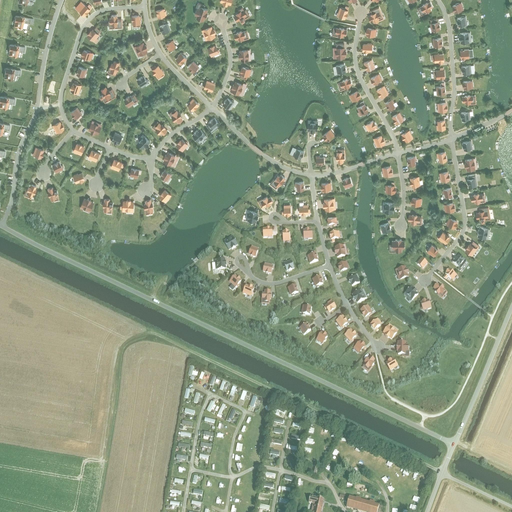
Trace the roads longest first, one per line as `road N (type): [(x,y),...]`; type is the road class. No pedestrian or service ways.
road 1 (unclassified): [(453,444),(0,225)]
road 2 (track): [(440,474),(153,333)]
road 3 (unclassified): [(453,444),(511,307)]
road 4 (track): [(105,458),(120,351),(153,333)]
